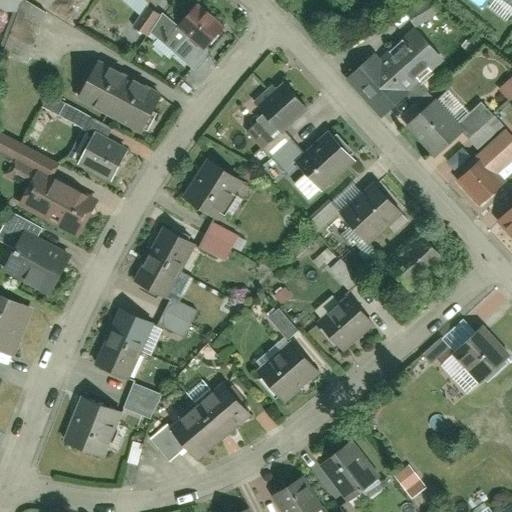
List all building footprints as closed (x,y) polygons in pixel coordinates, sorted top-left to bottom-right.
[(0,0),(0,9),(15,15),(1,50),(27,61),(49,7),(30,0),(0,0)] [(225,35),(218,30),(223,25),(197,2),(176,25),(165,15),(152,29),(196,68),(225,35)] [(349,75),(383,118),(403,102),(396,93),(443,55),(421,28),(373,66),(368,60),(349,75)] [(83,97),(147,131),(165,98),(101,64),(83,97)] [(511,76),(498,89),(509,101),(511,98),(511,76)] [(309,108),(287,82),(259,105),(280,131),(309,108)] [(435,104),(408,126),(433,155),(460,133),(435,104)] [(77,162),(112,180),(129,149),(94,130),(77,162)] [(456,175),(483,203),(501,187),(494,179),(511,162),(511,140),(504,132),(456,175)] [(355,160),(333,135),(301,161),(322,187),(355,160)] [(19,204),(79,238),(98,203),(58,181),(62,173),(0,139),(0,152),(14,160),(5,176),(27,189),(19,204)] [(262,169),(279,182),(293,163),(276,150),(262,169)] [(240,178),(209,161),(189,197),(220,214),(240,178)] [(400,213),(376,184),(342,213),(367,242),(400,213)] [(511,195),(492,213),(511,236),(511,195)] [(325,204),(309,224),(320,233),(336,213),(325,204)] [(226,261),(238,234),(210,222),(198,248),(226,261)] [(169,226),(155,255),(183,268),(196,239),(169,226)] [(446,262),(420,232),(389,260),(414,289),(446,262)] [(1,270),(50,296),(68,262),(19,236),(1,270)] [(155,255),(141,284),(169,297),(183,268),(155,255)] [(336,263),(329,271),(349,286),(355,277),(336,263)] [(0,351),(11,356),(32,308),(0,294),(0,351)] [(185,336),(197,309),(170,297),(158,324),(185,336)] [(373,326),(348,298),(319,324),(345,352),(373,326)] [(279,308),(269,315),(285,338),(295,331),(279,308)] [(123,313),(111,340),(141,352),(152,326),(123,313)] [(511,355),(511,353),(486,325),(453,355),(480,385),(511,355)] [(111,340),(100,367),(130,379),(141,352),(111,340)] [(319,375),(289,343),(258,371),(288,403),(319,375)] [(152,418),(161,392),(131,382),(123,409),(152,418)] [(250,417),(227,386),(170,428),(193,459),(250,417)] [(120,414),(85,399),(66,444),(102,459),(120,414)] [(373,480),(348,445),(322,464),(346,499),(373,480)] [(411,465),(396,474),(409,498),(425,489),(411,465)] [(318,511),(321,511),(304,479),(274,496),(282,511),(318,511)]
